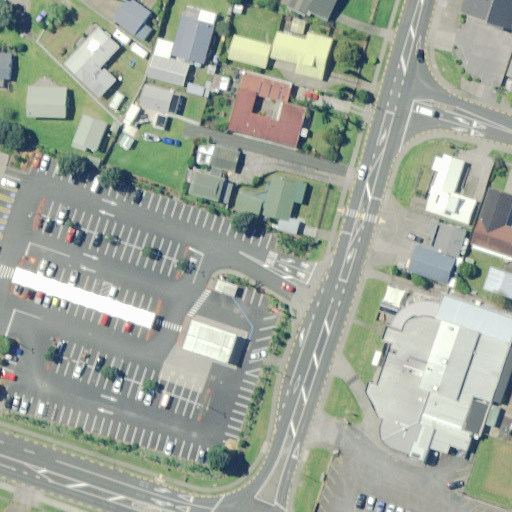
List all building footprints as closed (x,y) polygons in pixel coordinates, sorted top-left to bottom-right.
[(153,12),(136,0),(131,0),(117,20),(145,41),(153,30),(145,24),(153,12)] [(291,0),(290,3),(326,22),(337,0),(291,0)] [(507,34),(508,29),(511,30),(511,0),(463,0),(459,13),(496,25),(495,30),(507,34)] [(219,15),(195,9),(193,18),(185,16),(175,55),(206,64),(219,15)] [(306,22),(294,19),(291,31),(303,34),(306,22)] [(121,48),(101,28),(66,65),(101,98),(118,81),(103,67),(121,48)] [(307,39),(277,32),(270,57),(299,65),(297,73),(322,80),(333,39),(308,33),(307,39)] [(272,45),(236,36),(230,58),(266,68),(272,45)] [(191,65),(155,55),(149,78),(184,88),(191,65)] [(13,60),(0,58),(0,87),(6,88),(7,79),(12,79),(13,60)] [(292,85),(247,73),(241,95),(237,94),(228,129),(296,147),(300,135),(306,137),(308,130),(302,128),(307,110),(287,105),(292,85)] [(209,97),(210,92),(220,94),(221,90),(229,92),(232,78),(216,74),(214,81),(207,79),(205,87),(190,83),(188,92),(209,97)] [(176,93),(149,85),(143,106),(169,114),(176,93)] [(70,89),(32,88),(31,118),(69,119),(70,89)] [(126,97),(119,92),(110,106),(118,111),(126,97)] [(110,124),(85,115),(73,146),(87,151),(88,147),(99,151),(110,124)] [(239,152),(217,147),(212,168),(234,173),(239,152)] [(465,161),(445,155),(443,160),(436,158),(433,170),(437,171),(424,210),(470,225),(477,201),(455,193),(465,161)] [(226,179),(197,172),(192,193),(221,201),(226,179)] [(306,184),(272,178),(265,216),(281,219),(279,230),(297,234),(299,221),(291,220),(294,202),(302,203),(306,184)] [(511,207),(511,196),(488,189),(470,249),(511,261),(511,228),(506,227),(511,207)] [(264,200),(238,193),(234,210),(260,216),(264,200)] [(467,258),(463,257),(470,240),(465,238),(467,233),(443,224),(433,251),(417,245),(408,270),(455,288),(467,258)] [(511,274),(491,267),(484,288),(511,298),(511,274)] [(159,315),(20,268),(15,282),(155,329),(159,315)] [(238,287),(220,280),(217,290),(235,297),(238,287)] [(478,437),(511,340),(511,314),(444,293),(442,301),(434,299),(425,299),(417,300),(410,302),(404,306),(399,311),(394,317),(392,324),(388,323),(383,336),(392,339),(378,382),(369,379),(367,388),(379,415),(384,416),(382,424),(382,428),(382,433),(383,436),(385,439),(388,442),(392,445),(411,452),(410,454),(425,459),(430,445),(448,451),(451,443),(467,448),(472,435),(478,437)] [(197,316),(187,345),(229,359),(239,330),(197,316)]
